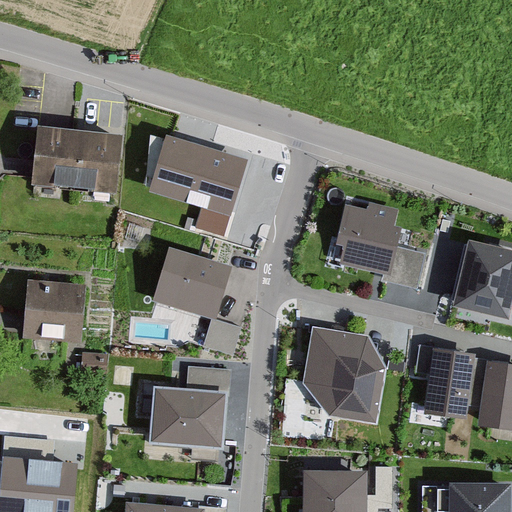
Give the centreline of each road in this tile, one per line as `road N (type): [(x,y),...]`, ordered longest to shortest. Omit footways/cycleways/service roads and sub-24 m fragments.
road 1 (residential): [(315,131),(268,289),(249,511)]
road 2 (unclassified): [(0,39),(315,131)]
road 3 (unclassified): [(315,131),(511,197)]
